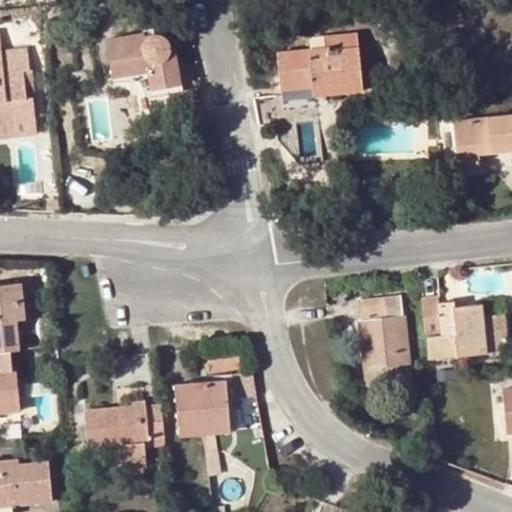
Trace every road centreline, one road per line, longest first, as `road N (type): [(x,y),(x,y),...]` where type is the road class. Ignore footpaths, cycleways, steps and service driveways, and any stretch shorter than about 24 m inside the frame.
road 1 (residential): [(251,259),(288,392),(311,422),(339,446),(509,511)]
road 2 (residential): [(208,0),(251,259)]
road 3 (residential): [(251,259),(511,234)]
road 4 (residential): [(0,232),(251,259)]
